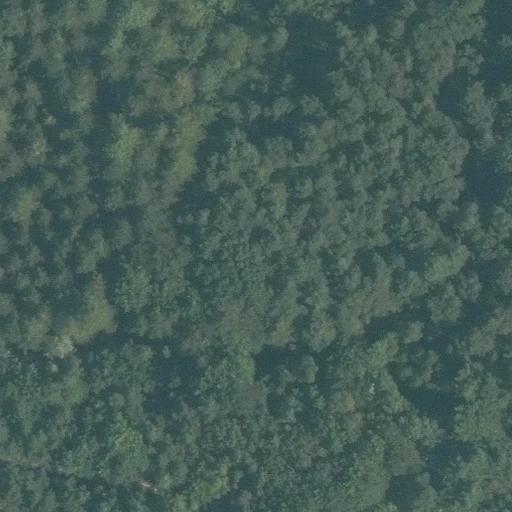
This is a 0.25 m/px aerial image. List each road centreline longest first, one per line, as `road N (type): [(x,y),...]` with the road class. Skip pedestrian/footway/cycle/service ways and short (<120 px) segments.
road 1 (track): [(110,0),(98,40),(95,102),(108,210),(145,359),(0,389)]
road 2 (track): [(511,291),(342,344),(145,359)]
road 3 (track): [(0,462),(187,495),(215,511)]
